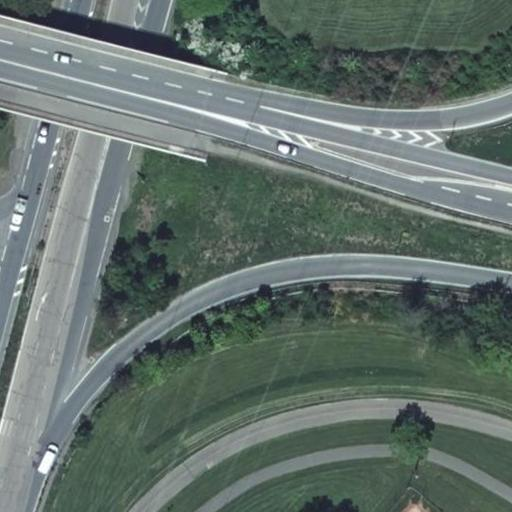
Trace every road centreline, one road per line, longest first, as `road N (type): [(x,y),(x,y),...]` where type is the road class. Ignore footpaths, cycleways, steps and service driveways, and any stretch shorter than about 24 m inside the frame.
road 1 (tertiary): [(15,511),(45,437),(161,309),(283,264),(411,257),(511,275)]
road 2 (secondary): [(0,493),(82,172)]
road 3 (tertiary): [(511,196),(244,118)]
road 4 (tertiary): [(511,93),(424,109),(315,105),(244,118)]
road 5 (tertiary): [(244,118),(0,54)]
road 6 (tertiary): [(82,172),(138,0)]
road 7 (secondary): [(82,172),(126,0)]
road 8 (secondary): [(81,0),(39,157)]
road 9 (tertiary): [(72,0),(39,157)]
